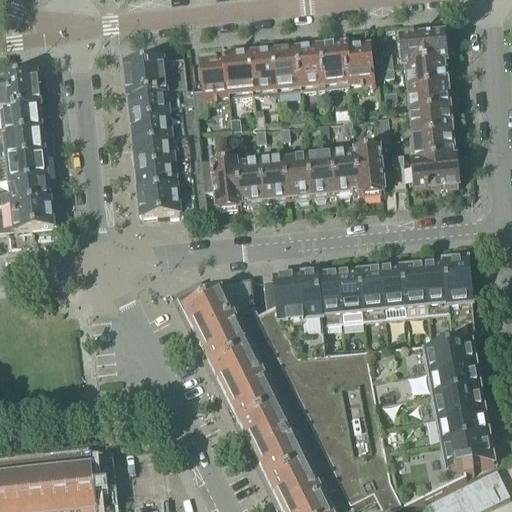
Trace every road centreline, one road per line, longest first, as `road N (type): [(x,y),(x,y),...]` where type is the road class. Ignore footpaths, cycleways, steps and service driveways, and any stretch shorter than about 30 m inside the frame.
road 1 (residential): [(504,226),(106,267)]
road 2 (residential): [(75,29),(358,0)]
road 3 (residential): [(226,511),(106,267)]
road 4 (residential): [(106,267),(75,29)]
road 5 (residential): [(504,226),(490,0)]
